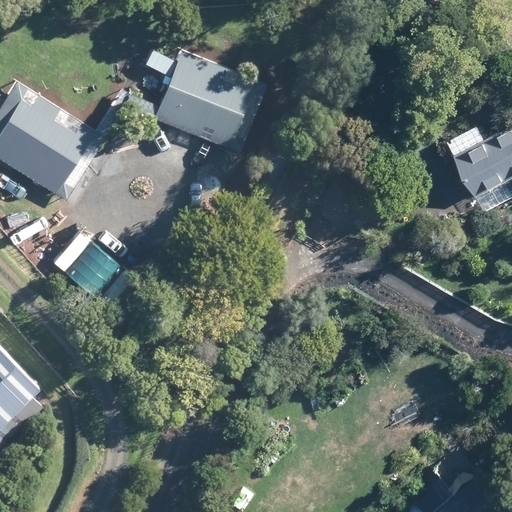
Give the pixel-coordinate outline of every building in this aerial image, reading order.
[(158,117),(240,150),(267,83),(185,49),(158,117)] [(0,139),(0,153),(68,199),(108,138),(33,89),(30,94),(2,136),(0,139)] [(454,140),(488,208),(511,196),(511,129),(490,141),(483,126),(476,129),(454,140)] [(144,262),(133,250),(103,275),(114,288),(144,262)] [(0,427),(44,386),(0,340),(0,427)] [(438,511),(511,511),(511,488),(505,480),(500,484),(488,469),(485,472),(462,447),(441,465),(463,490),(438,511)]
